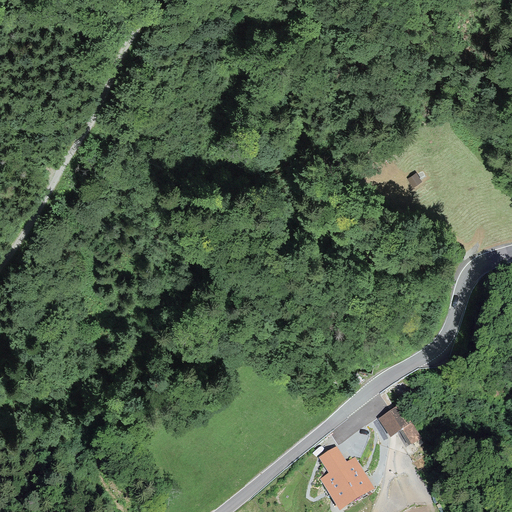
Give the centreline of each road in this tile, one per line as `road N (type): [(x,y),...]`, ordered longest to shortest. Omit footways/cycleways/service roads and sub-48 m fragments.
road 1 (tertiary): [(511,252),(468,275),(449,332),(432,352),(365,395),(222,511)]
road 2 (track): [(0,269),(93,120),(153,0)]
